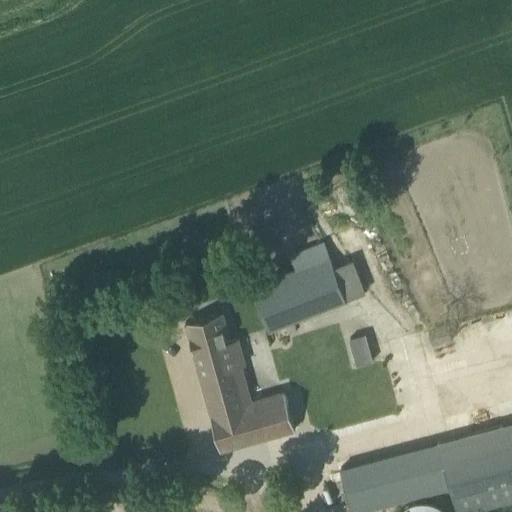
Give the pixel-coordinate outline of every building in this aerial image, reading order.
[(270,327),(347,298),(331,256),(319,261),(297,269),(254,285),(270,327)] [(186,322),(221,448),(294,428),(282,390),(253,397),(248,380),(239,349),(233,350),(222,312),(186,322)] [(378,353),(280,377),(300,447),(395,424),(378,353)] [(511,421),(341,467),(353,511),(355,511),(452,486),(459,511),(511,497),(511,421)] [(448,511),(446,508),(443,506),(441,503),(437,502),(434,500),(430,499),(427,498),(423,498),(419,499),(416,500),(412,501),(409,502),(406,504),(403,507),(401,510),(399,511),(448,511)]
